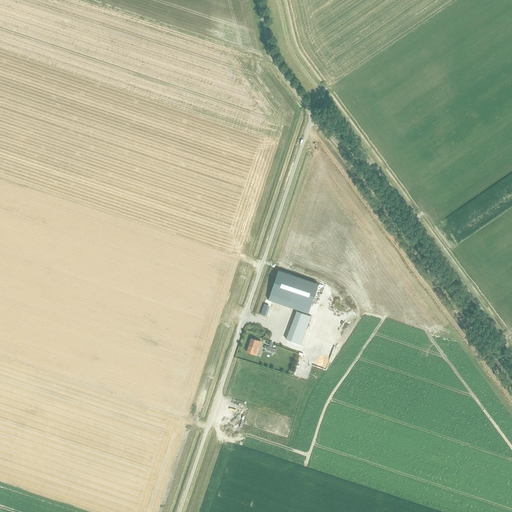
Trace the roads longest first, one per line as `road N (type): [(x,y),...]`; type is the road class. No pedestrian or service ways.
road 1 (unclassified): [(179,511),(310,120),(275,65),(257,0)]
road 2 (track): [(376,169),(511,350)]
road 3 (track): [(279,0),(294,57),(376,169)]
